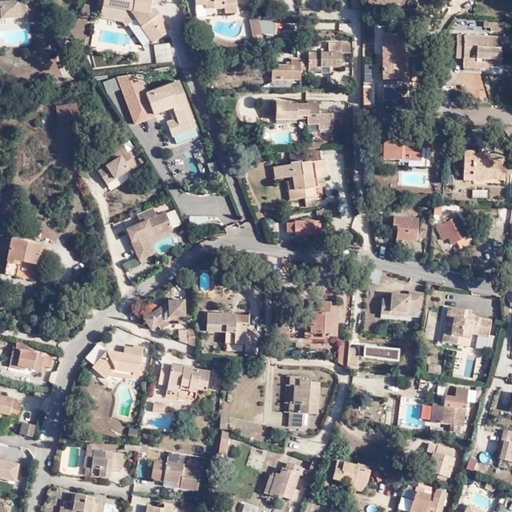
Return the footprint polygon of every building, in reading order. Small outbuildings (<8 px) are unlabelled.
[(29,0),(0,0),(0,14),(4,14),(5,17),(31,15),(31,20),(42,20),(41,2),(30,3),(29,0)] [(134,12),(139,21),(156,44),(173,31),(158,8),(157,6),(164,0),(107,0),(106,7),(134,12)] [(234,10),(235,0),(224,0),(224,4),(224,9),(234,10)] [(104,14),(139,21),(134,12),(106,7),(104,14)] [(0,17),(0,45),(30,44),(28,16),(0,17)] [(257,17),(257,19),(261,35),(273,34),(275,17),(257,17)] [(256,42),(263,41),(261,35),(257,19),(248,20),(251,39),(255,38),(256,42)] [(499,21),(481,20),(481,26),(489,26),(488,30),(499,30),(499,21)] [(500,56),(500,34),(457,33),(456,54),(471,54),(471,60),(483,60),(483,55),(500,56)] [(403,34),(382,34),(382,77),(402,78),(403,34)] [(309,51),(309,59),(309,65),(321,65),(329,65),(329,70),(340,70),(339,52),(339,41),(327,41),(327,51),(309,51)] [(349,41),(339,41),(339,52),(349,52),(349,41)] [(301,80),(300,70),(300,59),(300,50),(296,50),(296,60),(289,59),(289,65),(272,65),(272,80),(301,80)] [(309,70),(309,65),(309,59),(300,59),(300,70),(309,70)] [(103,81),(106,94),(119,91),(115,78),(103,81)] [(172,87),(147,96),(148,100),(128,108),(136,126),(156,118),(155,115),(174,109),(178,119),(168,123),(174,137),(197,128),(186,98),(177,102),(172,87)] [(73,101),(54,103),(55,118),(76,115),(73,101)] [(308,118),(308,105),(292,105),(292,101),(277,101),(277,110),(277,117),(308,118)] [(316,102),(308,102),(308,105),(308,118),(308,123),(320,123),(320,128),(342,128),(342,113),(320,113),(320,107),(316,106),(316,102)] [(271,122),(308,123),(308,118),(277,117),(277,110),(271,110),(271,122)] [(170,158),(184,186),(217,171),(196,128),(173,139),(180,153),(170,158)] [(428,137),(419,137),(419,142),(402,141),(402,136),(383,136),(383,157),(407,157),(414,157),(419,152),(428,153),(428,137)] [(137,169),(120,143),(107,152),(113,159),(95,171),(103,183),(125,170),(128,175),(137,169)] [(295,150),(288,150),(289,161),(299,160),(299,162),(319,159),(318,150),(315,150),(295,150)] [(472,151),(463,151),(462,173),(486,174),(486,177),(503,177),(503,160),(487,160),(487,155),(472,155),(472,151)] [(428,164),(428,153),(419,152),(414,157),(407,157),(407,163),(428,164)] [(324,159),(319,159),(299,162),(299,160),(289,161),(289,164),(273,165),(274,177),(291,175),(293,188),(287,189),(288,199),(302,197),(313,196),(314,195),(312,177),(318,176),(327,175),(324,159)] [(313,196),(302,197),(303,205),(314,204),(313,199),(313,196)] [(153,217),(149,208),(134,214),(137,223),(123,229),(136,259),(148,255),(142,240),(140,235),(150,231),(153,235),(168,227),(162,213),(153,217)] [(324,223),(322,210),(316,211),(317,220),(318,220),(318,223),(324,223)] [(445,223),(436,228),(443,240),(448,237),(451,244),(469,234),(456,212),(443,219),(445,223)] [(419,220),(394,217),(392,234),(397,234),(396,238),(416,241),(419,220)] [(318,233),(318,223),(318,220),(317,220),(289,220),(290,224),(283,224),(283,231),(289,232),(289,233),(292,233),(292,239),(305,240),(306,232),(318,233)] [(142,240),(153,235),(150,231),(140,235),(142,240)] [(26,234),(13,232),(5,275),(14,277),(20,259),(37,263),(41,243),(24,240),(26,234)] [(20,261),(17,274),(36,278),(39,265),(20,261)] [(143,274),(152,269),(149,262),(139,267),(143,274)] [(371,269),(369,281),(378,283),(380,271),(371,269)] [(422,308),(424,293),(408,291),(407,294),(390,293),(389,298),(381,298),(379,312),(389,313),(390,309),(405,310),(406,306),(422,308)] [(156,324),(162,320),(174,311),(182,311),(190,311),(189,293),(171,295),(148,313),(156,324)] [(328,300),(318,299),(317,311),(308,311),(307,331),(323,332),(322,336),(333,336),(335,314),(332,314),(333,306),(328,305),(328,300)] [(447,325),(450,306),(446,306),(440,340),(449,341),(451,325),(447,325)] [(463,313),(464,308),(450,306),(447,325),(451,325),(449,341),(467,344),(470,330),(487,333),(489,317),(469,314),(463,313)] [(244,313),(207,309),(205,326),(223,328),(221,338),(241,340),(241,348),(253,349),(253,331),(244,330),(244,313)] [(174,311),(162,320),(165,324),(177,316),(182,316),(182,311),(174,311)] [(200,323),(192,324),(193,339),(201,342),(200,323)] [(123,365),(122,370),(135,373),(140,341),(129,339),(129,341),(121,340),(120,346),(103,344),(89,362),(101,372),(105,367),(109,362),(123,365)] [(40,365),(42,354),(42,352),(27,349),(28,343),(13,340),(12,347),(9,346),(7,357),(17,358),(17,363),(23,365),(39,369),(40,365)] [(343,366),(346,341),(337,341),(334,365),(343,366)] [(343,366),(345,367),(353,367),(356,342),(346,341),(343,366)] [(51,355),(42,354),(40,365),(49,366),(51,355)] [(17,358),(7,357),(6,364),(22,368),(23,365),(17,363),(17,358)] [(165,384),(178,386),(178,384),(204,389),(206,369),(183,365),(182,367),(179,367),(179,364),(159,361),(156,381),(165,383),(165,384)] [(429,364),(428,372),(440,374),(441,366),(429,364)] [(296,370),(285,369),(284,381),(289,382),(288,399),(283,399),(282,410),(285,410),(284,422),(299,423),(301,409),(302,399),(311,400),(314,381),(307,380),(307,376),(296,375),(296,370)] [(219,390),(220,375),(213,375),(212,390),(219,390)] [(473,401),(480,402),(484,387),(475,386),(473,401)] [(441,422),(449,423),(456,424),(462,425),(467,389),(455,388),(454,397),(444,396),(443,405),(432,403),(429,422),(441,423),(441,422)] [(0,411),(8,413),(16,415),(20,398),(0,393),(0,392),(0,391),(0,390),(0,411)] [(421,425),(427,403),(404,398),(398,422),(407,424),(408,422),(421,425)] [(301,409),(310,410),(311,400),(302,399),(301,409)] [(163,415),(164,404),(152,403),(152,414),(163,415)] [(35,425),(21,423),(19,433),(33,436),(35,425)] [(503,440),(500,452),(498,458),(511,461),(511,430),(502,429),(500,439),(503,440)] [(218,433),(218,454),(228,454),(228,433),(218,433)] [(452,448),(437,444),(435,451),(432,450),(427,468),(447,475),(452,456),(450,456),(452,448)] [(123,451),(113,449),(112,453),(102,451),(102,447),(93,445),(92,451),(84,450),(83,462),(91,463),(89,471),(107,474),(109,464),(120,465),(123,451)] [(315,470),(319,456),(311,454),(307,468),(315,470)] [(178,481),(177,485),(194,488),(198,467),(181,464),(181,462),(152,457),(149,476),(162,478),(178,481)] [(278,470),(275,470),(269,492),(280,495),(281,491),(294,495),(297,486),(292,485),(297,469),(301,471),(303,464),(287,459),(285,465),(280,464),(278,470)] [(82,470),(89,471),(91,463),(83,462),(82,470)] [(354,467),(334,463),(330,481),(348,485),(347,490),(363,494),(367,473),(354,469),(354,467)] [(269,492),(275,470),(269,467),(262,489),(269,492)] [(82,495),(83,490),(71,488),(70,496),(73,497),(72,504),(68,504),(64,503),(62,511),(98,511),(101,500),(91,498),(91,497),(82,495)] [(429,493),(415,489),(409,511),(410,511),(431,511),(432,509),(440,511),(444,497),(435,494),(434,499),(427,497),(429,493)] [(169,511),(171,501),(161,500),(161,505),(145,501),(143,510),(149,511),(148,511),(169,511)]
